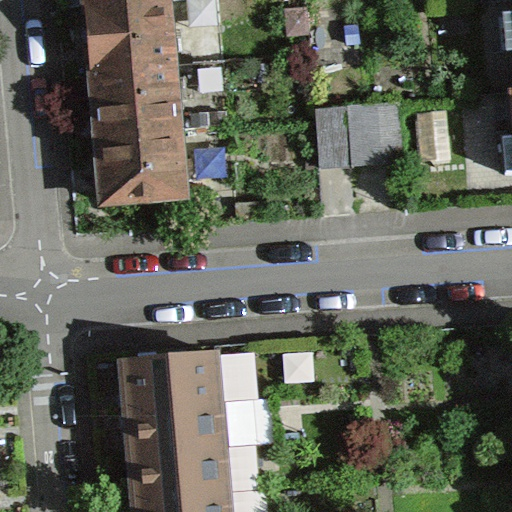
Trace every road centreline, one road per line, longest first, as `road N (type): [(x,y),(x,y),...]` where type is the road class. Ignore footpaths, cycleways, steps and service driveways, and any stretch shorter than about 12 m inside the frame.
road 1 (residential): [(38,296),(511,271)]
road 2 (residential): [(38,296),(11,0)]
road 3 (residential): [(57,511),(38,296)]
